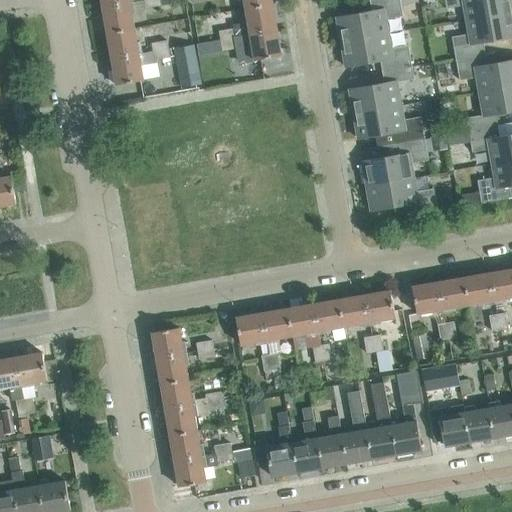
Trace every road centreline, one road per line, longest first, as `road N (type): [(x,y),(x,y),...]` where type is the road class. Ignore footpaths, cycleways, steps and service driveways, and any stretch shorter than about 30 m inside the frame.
road 1 (residential): [(350,269),(300,0)]
road 2 (residential): [(511,468),(264,511)]
road 3 (residential): [(350,269),(112,312)]
road 4 (residential): [(98,226),(57,0)]
road 5 (residential): [(145,511),(112,312)]
road 6 (residential): [(511,240),(350,269)]
